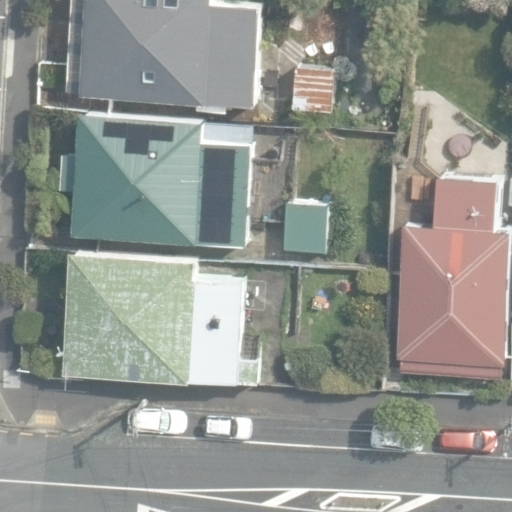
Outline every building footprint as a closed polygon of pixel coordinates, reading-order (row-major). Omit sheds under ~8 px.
[(91,0),(86,91),(261,101),(267,0),(91,0)] [(294,100),(331,102),(335,59),(298,56),(294,100)] [(76,224),(247,231),(252,130),(208,128),(209,108),(83,102),(81,142),(66,141),(64,180),(78,180),(76,224)] [(405,362),(505,367),(505,355),(509,355),(511,300),(511,218),(500,218),(503,169),(442,166),(440,216),(409,214),(402,350),(406,350),(405,362)] [(284,240),(329,243),(332,194),(288,191),(284,240)] [(67,362),(259,374),(260,349),(241,348),(247,260),(198,257),(199,248),(74,240),(67,362)]
